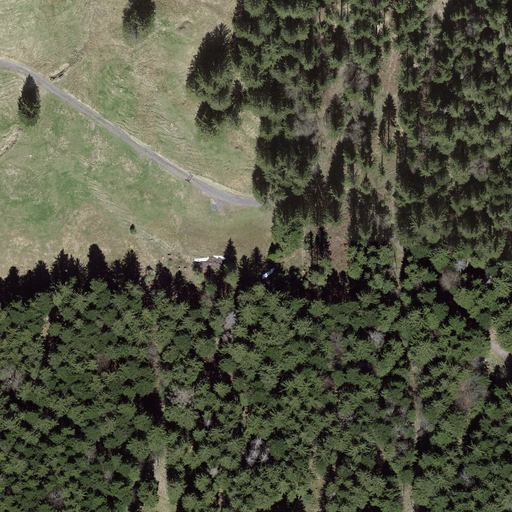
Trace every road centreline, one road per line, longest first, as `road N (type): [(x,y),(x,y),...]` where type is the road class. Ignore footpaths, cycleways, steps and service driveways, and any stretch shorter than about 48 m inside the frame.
road 1 (track): [(0,62),(15,63),(213,189),(252,200),(337,201),(365,216),(511,377)]
road 2 (track): [(442,511),(444,443),(482,310),(481,192),(511,76)]
